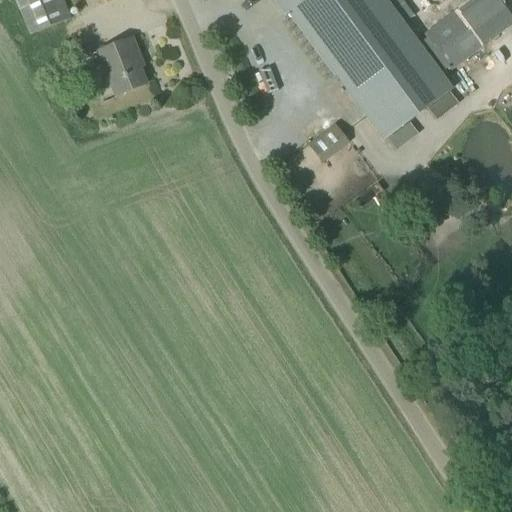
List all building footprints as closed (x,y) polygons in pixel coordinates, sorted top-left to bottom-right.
[(14,0),(30,36),(68,20),(60,0),(14,0)] [(418,45),(384,0),(273,0),(285,15),(288,13),(383,141),(451,90),(439,74),(446,69),(448,71),(449,69),(511,23),(511,17),(499,0),(470,0),(424,35),(427,39),(418,45)] [(115,97),(145,85),(135,60),(139,59),(131,39),(97,53),(115,97)] [(67,65),(91,56),(85,40),(61,49),(67,65)] [(321,162),(337,150),(347,142),(335,126),(309,146),(321,162)] [(414,234),(400,234),(400,248),(414,248),(414,234)]
